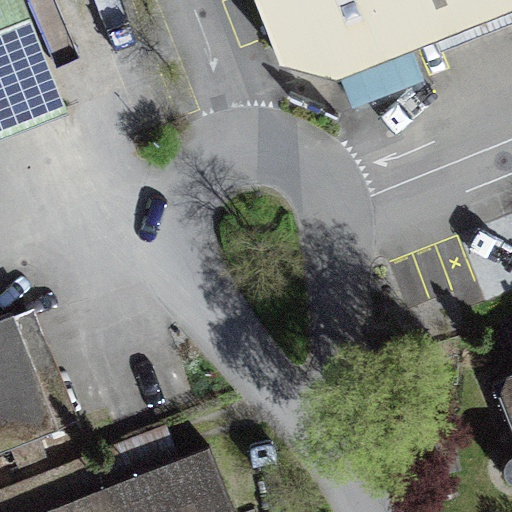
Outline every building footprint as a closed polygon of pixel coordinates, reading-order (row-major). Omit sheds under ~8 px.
[(24,0),(0,0),(0,132),(66,108),(24,0)] [(511,0),(255,0),(279,59),(335,74),(341,71),(353,101),(423,73),(411,44),(511,4),(511,0)] [(0,451),(60,427),(13,310),(0,315),(0,451)] [(511,373),(492,381),(511,432),(511,373)] [(16,511),(235,511),(210,445),(170,460),(158,427),(6,485),(16,511)]
